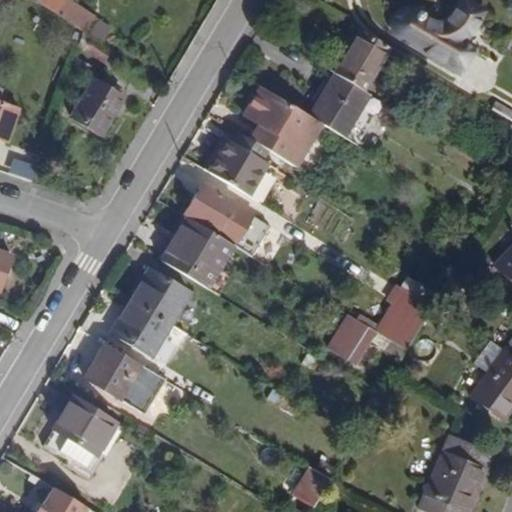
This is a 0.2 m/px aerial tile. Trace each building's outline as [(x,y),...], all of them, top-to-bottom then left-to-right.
[(72,0),(36,0),(102,44),(113,27),(72,0)] [(114,0),(124,9),(133,0),(114,0)] [(467,42),(479,23),(459,11),(447,29),(442,33),(430,35),(420,33),(416,24),(413,23),(410,26),(401,24),(395,25),(390,30),(389,37),(392,44),(396,49),(456,85),(471,62),(457,52),(461,49),(467,42)] [(317,80),(328,87),(325,92),(362,114),(366,108),(357,102),(383,59),(355,42),(335,75),(323,69),(317,80)] [(99,69),(105,59),(88,47),(82,57),(99,69)] [(101,143),(125,104),(94,86),(70,124),(101,143)] [(339,153),(362,114),(325,92),(302,130),(316,139),(339,153)] [(256,103),(238,132),(252,141),(262,147),(271,153),(289,123),(256,103)] [(0,140),(4,142),(16,107),(8,104),(0,126),(0,140)] [(304,165),(302,162),(316,139),(302,130),(289,123),(271,153),(262,147),(255,159),(262,163),(293,183),(304,165)] [(262,147),(252,141),(245,153),(255,159),(262,147)] [(245,153),(233,145),(228,154),(257,173),(262,163),(255,159),(245,153)] [(228,154),(222,151),(212,170),(250,195),(262,176),(257,173),(228,154)] [(254,216),(274,183),(262,176),(250,195),(212,170),(203,184),(254,216)] [(197,196),(177,227),(182,230),(228,259),(245,269),(263,239),(228,218),(229,216),(197,196)] [(202,302),(228,259),(182,230),(157,273),(202,302)] [(511,262),(498,279),(511,292),(511,262)] [(187,304),(147,279),(127,312),(167,337),(187,304)] [(374,348),(405,366),(422,337),(409,330),(417,316),(395,303),(386,318),(391,322),(374,348)] [(148,370),(167,337),(127,312),(107,345),(148,370)] [(422,337),(430,324),(417,316),(409,330),(422,337)] [(352,382),(373,347),(346,331),(325,365),(352,382)] [(511,351),(473,410),(507,433),(511,424),(511,351)] [(143,424),(163,390),(103,354),(83,388),(143,424)] [(117,443),(68,413),(49,446),(98,476),(117,443)] [(58,482),(85,498),(98,476),(49,446),(38,464),(60,478),(58,482)] [(486,480),(492,464),(451,448),(423,511),(478,511),(490,482),(486,480)] [(318,511),(326,499),(330,493),(309,480),(300,495),(293,491),(284,506),(294,511),(318,511)]
